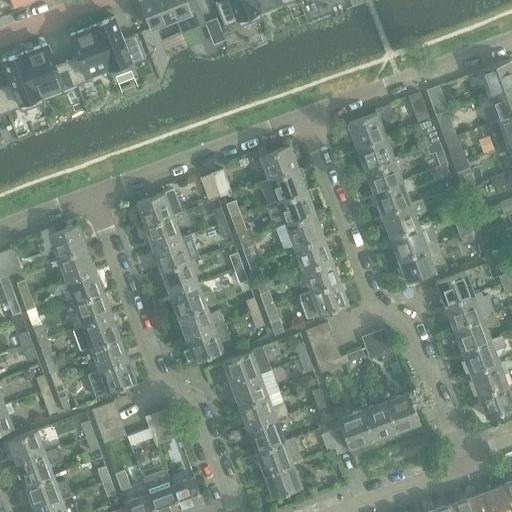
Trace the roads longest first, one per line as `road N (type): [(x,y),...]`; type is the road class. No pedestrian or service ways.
road 1 (residential): [(460,467),(410,327),(371,302),(303,120)]
road 2 (residential): [(233,511),(195,408),(156,380),(91,195)]
road 3 (residential): [(91,195),(303,120)]
road 4 (residential): [(303,120),(511,40)]
road 5 (residential): [(341,511),(460,467)]
